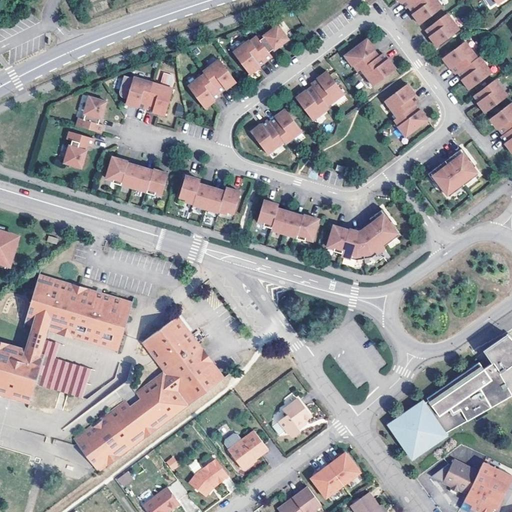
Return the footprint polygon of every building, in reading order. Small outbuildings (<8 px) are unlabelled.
[(418,3),(416,0),(398,0),(399,1),(400,0),(408,11),(410,9),(418,3)] [(421,0),(418,3),(430,20),(444,10),(436,0),(421,0)] [(484,0),(489,8),(495,5),(491,0),(484,0)] [(418,3),(410,9),(418,20),(417,20),(421,26),(430,20),(418,3)] [(448,16),(435,25),(447,42),(461,32),(448,16)] [(447,42),(435,25),(427,32),(435,42),(434,43),(438,49),(447,42)] [(254,41),(270,62),(276,57),(273,53),(277,50),(278,51),(292,40),(281,26),(267,36),(268,37),(264,41),(260,37),(254,41)] [(363,70),(381,57),(373,47),(374,46),(369,40),(347,57),(352,63),(353,62),(360,72),(363,70)] [(259,70),(270,62),(254,41),(253,41),(237,53),(254,76),(260,71),(259,70)] [(478,60),(465,43),(454,52),(466,68),(478,60)] [(466,68),(454,52),(443,60),(448,66),(449,65),(457,75),(459,74),(466,68)] [(385,54),(381,57),(363,70),(376,87),(398,70),(394,64),(393,65),(385,54)] [(492,75),(480,58),(478,60),(466,68),(479,85),(492,75)] [(223,59),(207,72),(208,74),(223,93),(233,85),(234,86),(240,81),(223,59)] [(465,85),(470,91),(479,85),(466,68),(459,74),(467,85),(465,85)] [(160,83),(173,85),(175,74),(162,72),(160,83)] [(326,77),(315,85),(317,87),(331,107),(348,94),(331,72),(325,76),(326,77)] [(223,93),(208,74),(192,86),(209,108),(215,104),(214,103),(224,95),(223,93)] [(158,83),(138,77),(134,89),(154,95),(158,83)] [(508,97),(496,81),(483,91),(495,107),(508,97)] [(178,89),(158,83),(154,95),(174,101),(178,89)] [(416,105),(420,102),(412,91),(413,91),(409,85),(386,102),(399,118),(416,105)] [(331,107),(317,87),(306,95),(305,94),(299,98),(316,121),(333,109),(331,107)] [(154,95),(134,89),(130,104),(137,106),(138,104),(150,108),(154,95)] [(495,107),(483,91),(474,97),(482,108),(481,108),(486,114),(495,107)] [(174,101),(154,95),(150,108),(163,112),(162,113),(170,116),(174,101)] [(106,118),(111,101),(94,96),(89,113),(90,114),(89,119),(84,117),(81,125),(106,132),(108,125),(103,123),(105,118),(106,118)] [(511,103),(499,113),(511,130),(511,129),(511,103)] [(424,115),(416,105),(399,118),(396,120),(401,126),(399,127),(407,137),(430,121),(425,115),(424,115)] [(283,114),(272,122),(287,142),(288,144),(305,131),(288,109),(282,113),(283,114)] [(511,130),(499,113),(490,120),(495,126),(495,125),(503,136),(511,130)] [(287,142),(272,122),(271,120),(260,128),(260,127),(254,131),(270,154),(287,142)] [(511,130),(503,136),(501,137),(509,148),(508,149),(511,153),(511,130)] [(99,138),(74,131),(72,138),(77,140),(75,145),(74,145),(69,162),(86,167),(91,150),(90,150),(92,145),(96,146),(99,138)] [(471,159),(462,147),(449,157),(452,161),(444,167),(441,163),(428,173),(437,185),(439,183),(449,195),(478,174),(469,161),(471,159)] [(132,163),(133,162),(118,158),(112,178),(118,180),(118,183),(126,185),(126,184),(132,163)] [(145,166),(132,163),(126,184),(139,188),(145,166)] [(347,167),(337,164),(336,170),(345,173),(347,167)] [(158,170),(145,166),(139,188),(151,191),(158,170)] [(173,174),(158,169),(158,170),(151,191),(151,192),(159,195),(160,193),(167,194),(173,174)] [(203,184),(204,180),(189,176),(183,197),(190,199),(189,201),(197,204),(203,184)] [(205,184),(203,184),(197,204),(197,205),(199,205),(205,184)] [(216,187),(205,184),(199,205),(210,208),(216,187)] [(229,191),(216,187),(210,208),(223,212),(223,211),(229,191)] [(245,191),(230,187),(229,191),(223,211),(232,213),(232,210),(239,212),(245,191)] [(280,207),(281,204),(266,199),(260,220),(267,222),(267,225),(275,227),(280,207)] [(294,211),(280,207),(275,227),(275,228),(288,232),(294,211)] [(351,228),(336,224),(329,244),(336,247),(335,249),(344,252),(343,254),(358,258),(372,256),(384,247),(384,246),(399,234),(390,222),(392,220),(383,208),(369,218),(372,222),(367,225),(369,227),(366,229),(359,230),(354,231),(351,230),(351,228)] [(306,214),(294,211),(288,232),(300,235),(306,214)] [(306,213),(306,214),(300,235),(300,236),(308,239),(309,236),(316,238),(321,217),(306,213)] [(0,260),(10,263),(18,237),(4,232),(5,230),(0,228),(0,260)] [(58,237),(49,234),(47,240),(57,243),(58,237)] [(127,347),(138,296),(41,272),(29,322),(35,324),(30,346),(0,339),(0,391),(39,402),(51,352),(47,351),(52,328),(127,347)] [(106,467),(232,372),(186,308),(151,334),(173,364),(142,387),(149,395),(139,403),(132,394),(80,433),(106,467)] [(511,342),(509,339),(489,353),(493,359),(484,366),(479,359),(426,395),(428,397),(424,400),(422,398),(388,421),(412,456),(446,432),(442,428),(511,392),(511,342)] [(296,398),(281,409),(286,416),(279,421),(292,438),(300,431),(299,429),(296,427),(304,421),(310,417),(296,398)] [(232,451),(230,452),(245,470),(270,451),(257,432),(244,442),(241,437),(237,437),(229,443),(229,446),(232,451)] [(312,479),(325,497),(360,471),(346,453),(340,458),(339,456),(316,473),(318,475),(312,479)] [(173,456),(166,462),(173,470),(180,465),(173,456)] [(196,471),(189,482),(207,493),(212,486),(229,473),(216,456),(196,471)] [(451,485),(459,489),(469,494),(480,471),(454,459),(442,481),(451,485)] [(475,506),(487,511),(492,511),(496,506),(498,507),(511,481),(495,473),(496,471),(483,465),(480,471),(469,494),(467,497),(477,502),(475,506)] [(116,480),(123,488),(134,479),(127,470),(116,480)] [(168,485),(144,503),(150,511),(168,511),(167,511),(180,500),(168,485)] [(279,511),(312,511),(322,505),(308,486),(277,508),(279,511)] [(382,511),(367,490),(349,503),(354,511),(382,511)] [(465,501),(475,506),(477,502),(467,497),(465,501)]
